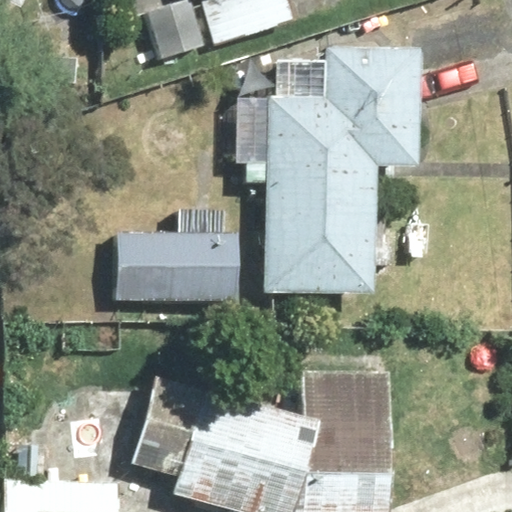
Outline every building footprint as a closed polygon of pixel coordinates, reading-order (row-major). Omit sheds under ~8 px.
[(0,0),(0,4),(9,9),(14,0),(0,0)] [(189,0),(190,1),(145,14),(158,63),(208,49),(210,55),(287,25),(277,0),(189,0)] [(173,239),(111,238),(110,306),(269,308),(269,298),(367,302),(372,170),(404,172),(410,54),(320,49),(317,106),(263,104),(261,163),(241,162),(240,188),(260,189),(258,240),(219,239),(220,211),(175,209),(173,239)] [(0,281),(0,313),(15,291),(0,281)] [(164,503),(199,511),(381,511),(383,372),(294,371),(294,421),(197,396),(182,435),(139,414),(125,469),(170,484),(164,503)] [(111,511),(112,486),(0,482),(0,511),(111,511)]
